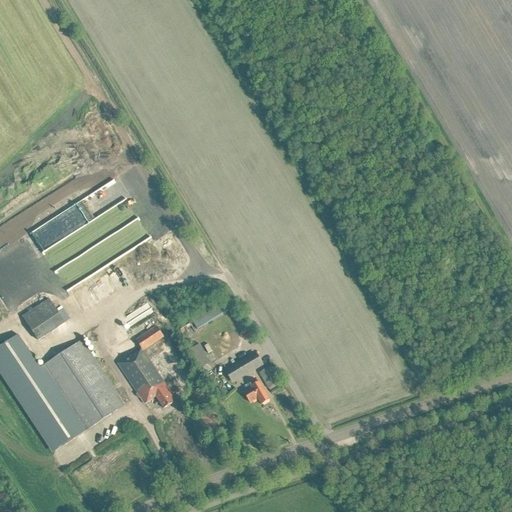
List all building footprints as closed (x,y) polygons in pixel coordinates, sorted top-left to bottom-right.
[(140,244),(88,274),(104,300),(155,269),(140,244)] [(226,298),(220,301),(241,334),(246,331),(226,298)] [(39,342),(66,324),(49,299),(22,318),(39,342)] [(174,399),(143,351),(164,337),(157,326),(136,340),(141,348),(117,364),(144,405),(156,397),(163,409),(173,403),(172,401),(174,399)] [(0,375),(52,454),(83,433),(40,369),(18,336),(0,347),(0,375)] [(83,433),(125,406),(82,341),(40,369),(83,433)] [(207,365),(206,364),(211,362),(201,343),(190,349),(200,369),(207,365)] [(233,384),(263,366),(255,352),(224,370),(233,384)] [(268,389),(276,384),(267,369),(259,374),(268,389)] [(270,400),(260,383),(244,392),(250,403),(258,399),(261,405),(270,400)]
